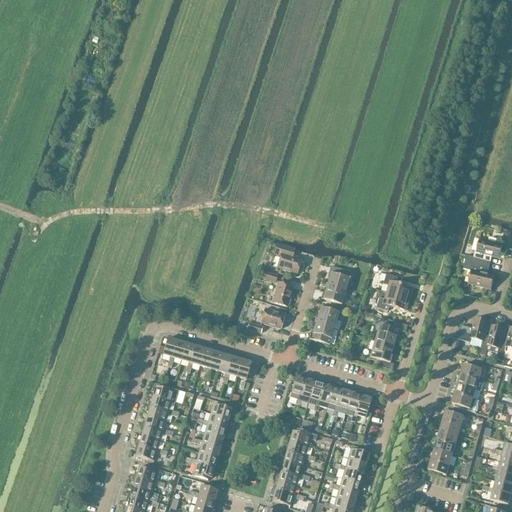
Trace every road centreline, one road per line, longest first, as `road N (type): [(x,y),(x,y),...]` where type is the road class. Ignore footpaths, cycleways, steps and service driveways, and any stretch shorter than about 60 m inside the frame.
road 1 (track): [(0,337),(44,225),(66,213),(226,204),(323,226)]
road 2 (residential): [(284,361),(156,326),(115,452),(105,511)]
road 3 (residential): [(428,403),(457,313),(494,313)]
road 4 (residential): [(362,511),(395,393)]
